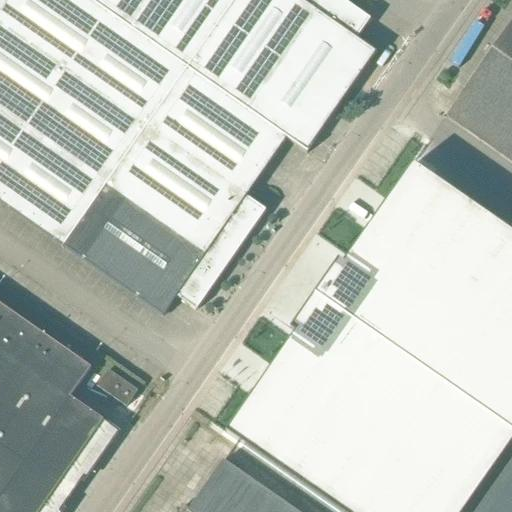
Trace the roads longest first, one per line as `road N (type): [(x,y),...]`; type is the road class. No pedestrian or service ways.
road 1 (unclassified): [(191,376),(439,28)]
road 2 (unclassified): [(191,376),(0,241)]
road 3 (unclassified): [(97,511),(191,376)]
